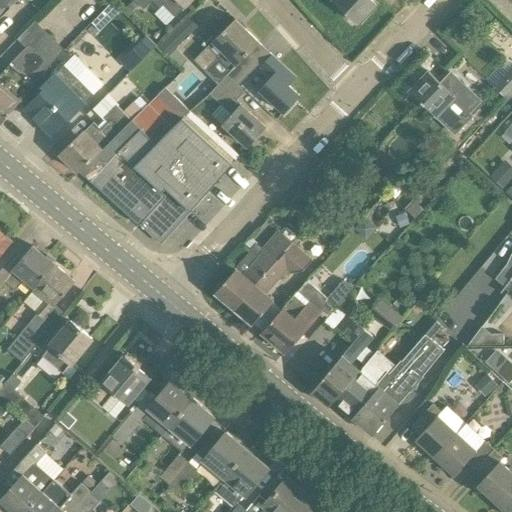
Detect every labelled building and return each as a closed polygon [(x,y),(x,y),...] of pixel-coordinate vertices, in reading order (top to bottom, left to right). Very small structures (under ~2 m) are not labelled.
[(0,0),(0,19),(10,9),(1,0),(0,0)] [(136,0),(135,1),(140,5),(144,10),(153,1),(160,9),(163,6),(175,17),(185,7),(191,0),(136,0)] [(335,0),(333,2),(358,25),(361,22),(362,24),(370,16),(370,13),(378,4),(372,0),(335,0)] [(129,17),(140,5),(135,1),(124,12),(129,17)] [(189,18),(159,47),(168,57),(198,28),(189,18)] [(231,72),(243,60),(260,44),(235,20),(194,61),(204,71),(218,58),(231,72)] [(0,126),(11,114),(50,66),(65,50),(35,21),(17,40),(26,48),(0,74),(0,126)] [(131,72),(156,47),(146,37),(120,62),(131,72)] [(296,78),(260,44),(243,60),(257,73),(262,68),(272,79),(259,92),(283,114),(299,96),(288,86),(296,78)] [(189,61),(177,49),(168,57),(181,69),(189,61)] [(25,109),(52,137),(86,103),(94,95),(65,66),(57,74),(56,73),(42,87),(45,90),(25,109)] [(451,73),(440,84),(429,72),(426,75),(424,73),(416,81),(418,83),(410,92),(455,137),(466,125),(474,117),(470,113),(481,102),(451,73)] [(511,76),(508,73),(494,87),(504,96),(511,87),(511,76)] [(265,127),(237,102),(245,93),(227,76),(209,95),(232,116),(223,126),(247,147),(265,127)] [(131,122),(80,172),(91,182),(139,226),(140,225),(162,244),(191,211),(189,208),(202,193),(205,195),(236,160),(186,116),(181,121),(157,97),(142,111),(131,122)] [(131,122),(142,111),(133,103),(123,113),(131,122)] [(78,174),(80,172),(131,122),(123,113),(117,108),(105,120),(109,124),(101,132),(92,123),(85,131),(84,131),(59,155),(78,174)] [(389,189),(400,176),(393,169),(381,181),(389,189)] [(501,184),(507,178),(499,171),(493,177),(501,184)] [(405,209),(414,219),(423,210),(413,200),(405,209)] [(308,225),(323,207),(317,201),(301,220),(308,225)] [(396,230),(409,225),(405,213),(392,218),(396,230)] [(316,232),(321,225),(315,219),(309,226),(316,232)] [(0,255),(12,242),(0,232),(0,255)] [(233,310),(293,244),(279,232),(263,250),(266,253),(260,261),(250,252),(235,269),(236,270),(215,294),(233,310)] [(483,267),(493,275),(511,251),(511,239),(508,237),(483,267)] [(252,326),(273,301),(264,293),(285,270),(291,273),(304,271),(313,261),(293,244),(233,310),(252,326)] [(3,268),(0,271),(0,291),(6,283),(15,290),(24,279),(35,289),(55,266),(52,263),(53,261),(47,256),(46,258),(32,247),(13,270),(12,270),(9,274),(3,268)] [(34,312),(44,320),(75,283),(55,266),(35,289),(46,298),(34,312)] [(297,293),(309,303),(306,306),(294,296),(283,309),(282,308),(261,333),(286,354),(320,313),(327,317),(353,288),(341,284),(328,299),(307,281),(297,293)] [(392,333),(403,318),(380,299),(368,314),(392,333)] [(426,305),(420,300),(412,311),(417,315),(426,305)] [(353,343),(312,392),(330,407),(334,402),(359,372),(351,364),(369,344),(373,337),(347,316),(336,329),(353,343)] [(53,327),(44,320),(39,326),(32,321),(7,350),(23,363),(53,327)] [(70,322),(49,347),(51,348),(48,352),(55,358),(50,364),(63,374),(71,364),(72,364),(92,340),(70,322)] [(437,322),(425,336),(402,363),(401,362),(390,376),(387,373),(376,386),(379,389),(353,418),(373,436),(444,352),(430,340),(442,327),(437,322)] [(504,345),(503,335),(491,334),(491,345),(504,345)] [(396,368),(377,352),(359,372),(334,402),(353,418),(379,389),(376,386),(387,373),(390,376),(401,362),(396,368)] [(149,378),(139,370),(140,368),(125,356),(90,399),(102,408),(116,391),(129,402),(149,378)] [(480,384),(490,394),(498,386),(488,376),(480,384)] [(0,389),(0,396),(15,410),(25,399),(6,382),(0,389)] [(158,399),(149,409),(150,410),(143,419),(144,420),(163,436),(192,400),(171,383),(158,399)] [(131,415),(140,424),(141,423),(144,420),(143,419),(150,410),(149,409),(158,399),(150,393),(131,415)] [(190,443),(191,444),(213,418),(192,400),(163,436),(182,452),(190,443)] [(435,458),(457,434),(438,417),(441,413),(432,404),(413,425),(422,433),(411,445),(412,445),(416,441),(435,458)] [(35,428),(25,420),(1,447),(10,455),(35,428)] [(55,424),(50,431),(57,437),(63,430),(55,424)] [(122,446),(131,435),(121,427),(112,437),(122,446)] [(226,434),(205,459),(204,460),(225,478),(247,451),(226,434)] [(475,471),(494,451),(485,442),(476,452),(457,434),(435,458),(453,475),(449,480),(450,480),(466,463),(475,471)] [(0,500),(0,502),(10,511),(25,511),(54,480),(36,464),(46,453),(37,445),(28,454),(3,482),(11,489),(0,500)] [(247,451),(225,478),(214,491),(233,507),(229,511),(245,511),(247,511),(238,503),(245,494),(246,495),(268,469),(247,451)] [(496,504),(511,487),(511,473),(499,462),(503,459),(494,451),(475,471),(484,479),(473,490),(474,491),(478,487),(496,504)] [(160,477),(170,486),(189,463),(179,455),(160,477)] [(189,463),(170,486),(180,494),(199,471),(197,469),(189,463)] [(90,511),(100,501),(119,480),(110,472),(92,492),(73,511),(90,511)] [(89,476),(83,483),(91,491),(98,484),(89,476)] [(247,511),(245,511),(294,511),(307,497),(286,479),(267,501),(260,496),(247,511)] [(54,480),(25,511),(73,511),(92,492),(81,483),(71,495),(54,480)] [(511,511),(511,487),(496,504),(505,511),(511,511)] [(140,494),(131,505),(139,511),(144,511),(152,504),(140,494)] [(325,511),(307,497),(294,511),(325,511)]
